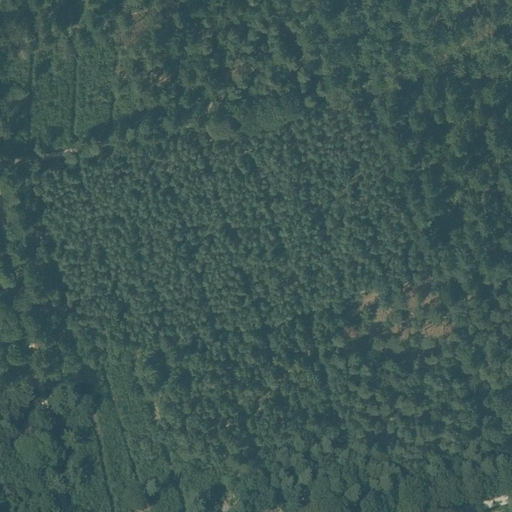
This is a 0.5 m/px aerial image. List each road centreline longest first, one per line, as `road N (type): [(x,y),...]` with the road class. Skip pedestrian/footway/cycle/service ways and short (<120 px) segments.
road 1 (track): [(0,167),(511,51)]
road 2 (track): [(72,511),(38,367)]
